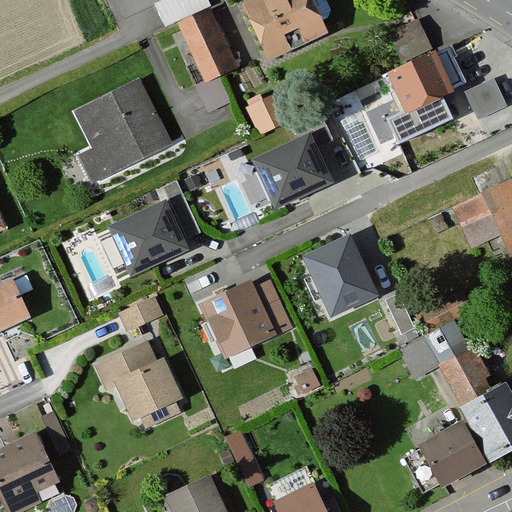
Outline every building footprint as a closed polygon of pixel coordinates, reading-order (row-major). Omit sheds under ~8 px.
[(266,0),(268,1),(248,10),(268,58),(326,33),(311,0),(266,0)] [(237,67),(210,6),(179,20),(198,61),(189,65),(197,84),(237,67)] [(419,22),(390,37),(402,60),(431,46),(419,22)] [(457,92),(438,50),(388,73),(400,98),(392,102),(400,119),(457,92)] [(497,73),(466,86),(477,116),(508,103),(497,73)] [(171,144),(140,80),(71,113),(102,177),(171,144)] [(273,98),(247,109),(256,131),(282,121),(273,98)] [(282,121),(256,131),(261,145),(287,134),(282,121)] [(310,131),(252,157),(273,205),(332,179),(310,131)] [(511,186),(488,197),(511,250),(511,186)] [(168,198),(109,223),(130,274),(189,249),(168,198)] [(351,239),(306,261),(332,315),(377,294),(351,239)] [(17,280),(0,288),(0,328),(32,314),(17,280)] [(253,286),(204,306),(225,355),(293,327),(288,316),(269,324),(253,286)] [(156,298),(122,313),(130,331),(164,315),(156,298)] [(459,321),(429,337),(496,463),(511,454),(511,382),(511,381),(496,389),(459,321)] [(424,340),(402,352),(416,378),(438,367),(424,340)] [(161,361),(152,342),(98,366),(109,391),(120,386),(136,422),(144,418),(148,428),(181,413),(176,401),(187,396),(169,357),(161,361)] [(301,371),(308,386),(321,381),(315,365),(301,371)] [(61,409),(48,412),(58,451),(71,448),(61,409)] [(464,425),(405,458),(426,494),(484,461),(464,425)] [(40,433),(0,450),(0,494),(4,504),(60,479),(40,433)] [(236,435),(227,439),(251,488),(260,483),(236,435)] [(225,511),(210,477),(170,495),(177,511),(225,511)] [(326,511),(314,486),(276,504),(279,511),(326,511)]
